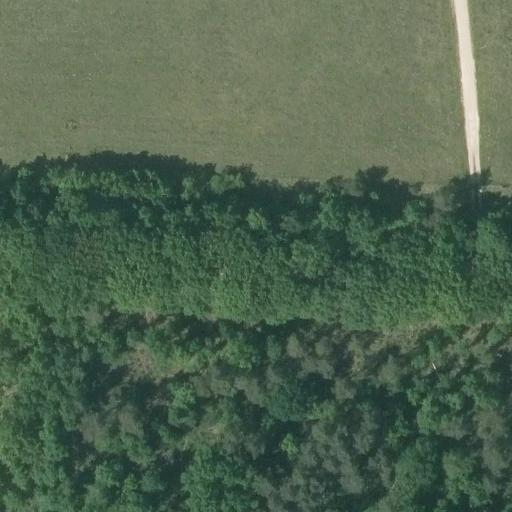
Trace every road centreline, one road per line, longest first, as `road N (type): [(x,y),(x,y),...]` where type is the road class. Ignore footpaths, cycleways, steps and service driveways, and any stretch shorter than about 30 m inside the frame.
road 1 (unclassified): [(511,282),(0,254)]
road 2 (track): [(457,0),(480,280)]
